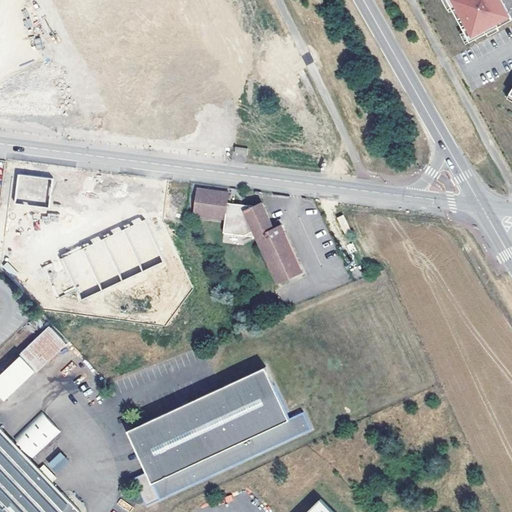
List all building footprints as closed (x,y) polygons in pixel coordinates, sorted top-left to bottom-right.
[(155,0),(156,1),(150,4),(151,6),(148,8),(175,68),(182,65),(190,84),(208,76),(211,83),(227,75),(203,23),(208,20),(198,0),(155,0)] [(446,0),(453,12),(457,10),(467,28),(463,30),(470,44),(511,21),(501,1),(498,3),(497,0),(496,0),(446,0)] [(248,148),(236,146),(235,153),(247,155),(248,148)] [(21,171),(18,201),(37,203),(41,174),(21,171)] [(305,271),(285,225),(277,229),(274,222),(265,202),(259,205),(225,199),(227,188),(196,183),(194,201),(213,203),(213,208),(224,210),(222,223),(234,225),(243,226),(254,222),(280,282),(305,271)] [(148,217),(45,265),(65,307),(168,259),(148,217)] [(284,217),(274,222),(277,229),(285,225),(287,224),(284,217)] [(343,264),(331,269),(333,275),(345,270),(343,264)] [(346,271),(333,276),(336,281),(348,276),(346,271)] [(53,326),(33,345),(47,361),(67,341),(53,326)] [(0,391),(6,398),(47,361),(33,345),(0,375),(0,391)] [(148,502),(314,429),(307,412),(292,419),(269,366),(131,426),(149,469),(144,477),(139,473),(136,474),(148,502)] [(0,511),(80,511),(68,500),(63,494),(52,482),(39,469),(23,452),(26,450),(33,457),(61,432),(42,411),(14,437),(21,444),(18,447),(0,427),(0,511)] [(60,452),(47,465),(57,475),(70,462),(60,452)] [(44,464),(39,469),(52,482),(57,478),(44,464)] [(66,491),(63,494),(68,500),(72,496),(66,491)] [(121,498),(113,509),(118,511),(130,511),(133,508),(121,498)] [(333,511),(320,498),(305,511),(333,511)]
